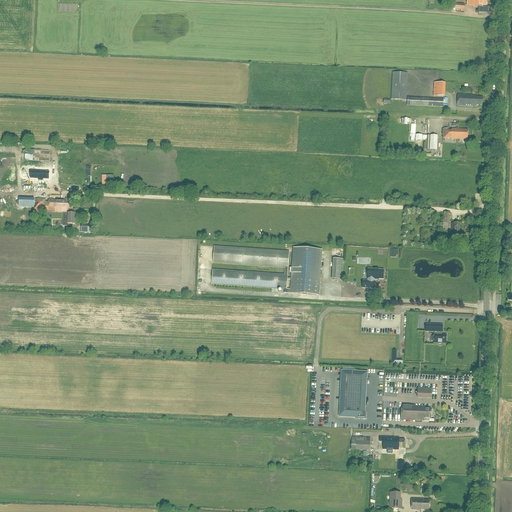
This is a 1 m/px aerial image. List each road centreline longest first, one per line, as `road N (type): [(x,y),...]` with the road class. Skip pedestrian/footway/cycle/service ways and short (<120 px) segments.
road 1 (secondary): [(478,511),(499,0)]
road 2 (track): [(176,0),(498,15)]
road 3 (unknown): [(469,419),(451,405),(384,396),(373,401),(379,419)]
